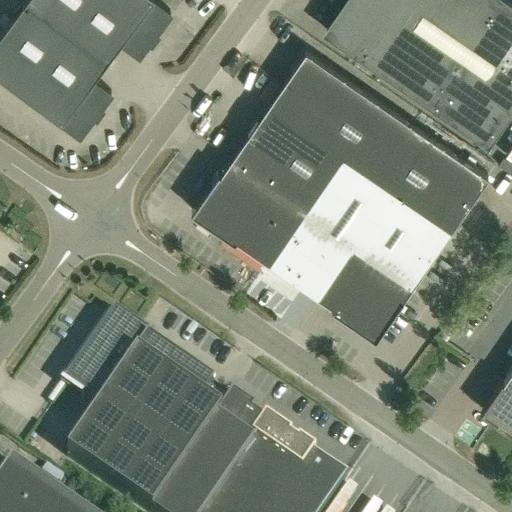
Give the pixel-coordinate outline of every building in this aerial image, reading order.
[(23,0),(0,31),(0,75),(61,121),(62,119),(79,132),(111,89),(94,77),(122,39),(139,52),(170,9),(157,0),(23,0)] [(511,0),(347,0),(326,30),(346,43),(349,39),(356,44),(352,50),(487,143),(511,106),(511,0)] [(345,316),(375,336),(487,173),(305,48),(281,82),(267,103),(241,141),(230,157),(220,171),(218,170),(211,180),(191,210),(224,232),(223,233),(234,240),(236,238),(333,305),(331,307),(345,316)] [(159,213),(155,219),(162,224),(166,218),(159,213)] [(72,328),(85,307),(73,300),(60,321),(72,328)] [(115,313),(64,384),(99,409),(147,340),(150,337),(115,313)] [(99,409),(65,459),(146,511),(323,511),(347,478),(313,454),(315,451),(298,439),(297,441),(290,436),(291,434),(265,416),(263,420),(252,412),(255,409),(241,399),(232,394),(230,397),(219,413),(201,401),(212,385),(147,340),(99,409)] [(479,409),(511,431),(511,365),(502,379),(501,378),(479,409)] [(0,481),(0,511),(81,511),(12,464),(0,481)]
